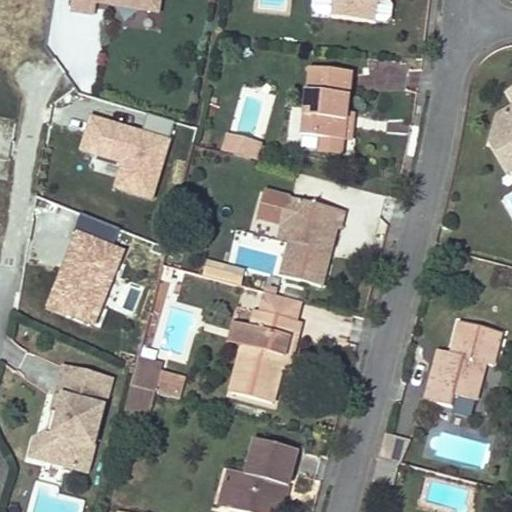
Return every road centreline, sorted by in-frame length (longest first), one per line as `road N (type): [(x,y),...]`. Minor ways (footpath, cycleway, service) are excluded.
road 1 (residential): [(346,511),(464,17)]
road 2 (residential): [(41,79),(0,284)]
